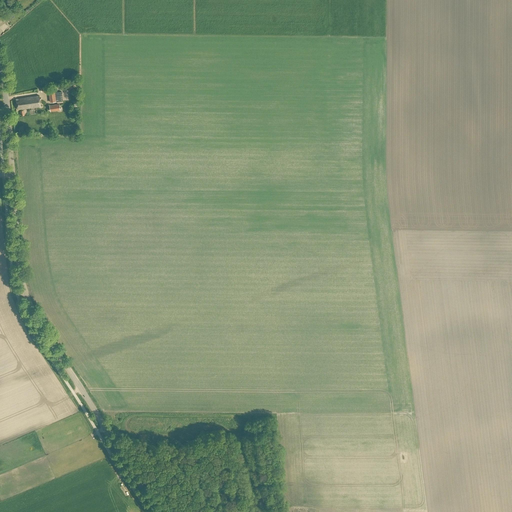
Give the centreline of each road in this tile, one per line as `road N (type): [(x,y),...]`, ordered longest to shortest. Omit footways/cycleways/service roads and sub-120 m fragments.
road 1 (tertiary): [(159,511),(27,299),(0,61)]
road 2 (track): [(105,447),(127,438),(211,469),(236,465)]
